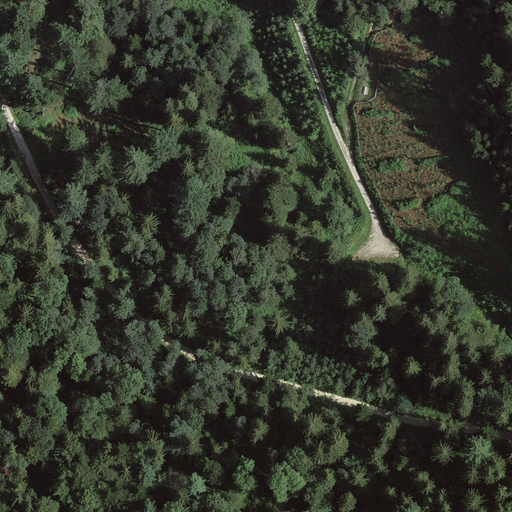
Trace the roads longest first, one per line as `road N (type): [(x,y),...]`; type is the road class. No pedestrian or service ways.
road 1 (track): [(33,168),(68,232),(148,328),(206,361),(511,435)]
road 2 (track): [(413,0),(477,167),(511,234)]
road 3 (track): [(349,164),(376,226),(359,257),(329,261),(225,235)]
road 4 (track): [(289,0),(349,164)]
